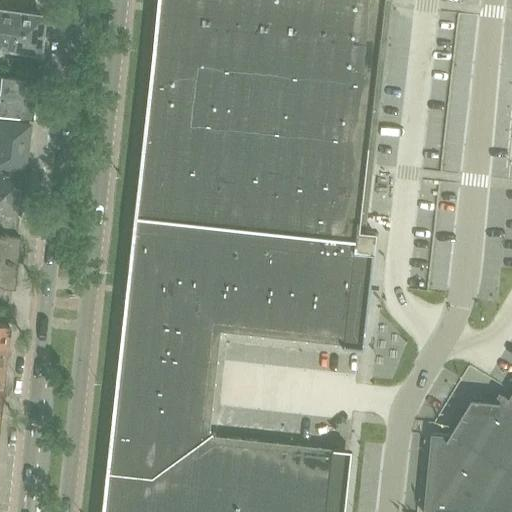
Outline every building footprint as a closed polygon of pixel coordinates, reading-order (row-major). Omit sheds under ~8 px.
[(374,69),(381,0),(156,0),(156,6),(155,11),(155,15),(152,44),(374,69)] [(0,46),(14,48),(19,12),(16,12),(15,9),(9,8),(6,10),(0,8),(0,46)] [(29,13),(19,12),(14,48),(39,52),(42,15),(39,15),(38,12),(32,11),(29,13)] [(365,146),(374,69),(152,44),(151,53),(144,121),(365,146)] [(11,58),(10,71),(19,72),(21,59),(11,58)] [(0,93),(34,98),(34,97),(34,93),(36,78),(20,76),(0,73),(0,93)] [(0,113),(29,117),(32,118),(34,102),(34,98),(0,93),(0,113)] [(27,143),(29,142),(30,135),(27,134),(28,131),(28,126),(29,122),(28,122),(0,118),(0,142),(26,146),(27,143)] [(365,146),(144,121),(139,164),(135,198),(357,223),(365,146)] [(0,166),(16,169),(24,170),(24,165),(25,160),(25,158),(27,157),(28,150),(26,149),(26,146),(0,142),(0,166)] [(0,191),(21,193),(21,187),(24,185),(25,178),(23,176),(23,174),(0,170),(0,191)] [(0,191),(0,210),(18,213),(19,213),(19,211),(22,210),(22,202),(20,200),(21,193),(0,191)] [(357,223),(135,198),(133,218),(125,290),(125,295),(124,299),(121,326),(110,424),(208,435),(209,429),(208,429),(211,408),(216,355),(218,331),(342,345),(342,346),(361,348),(374,225),(357,223)] [(0,230),(16,233),(18,213),(0,210),(0,230)] [(0,282),(0,283),(0,284),(13,285),(19,233),(16,233),(0,230),(0,282)] [(0,345),(6,347),(8,325),(0,323),(0,345)] [(511,511),(511,392),(509,397),(500,391),(494,401),(472,398),(457,424),(456,424),(450,435),(432,433),(425,506),(424,511),(511,511)] [(208,435),(110,424),(101,510),(100,511),(342,511),(348,460),(339,449),(215,436),(215,435),(210,435),(211,434),(211,433),(208,435)]
